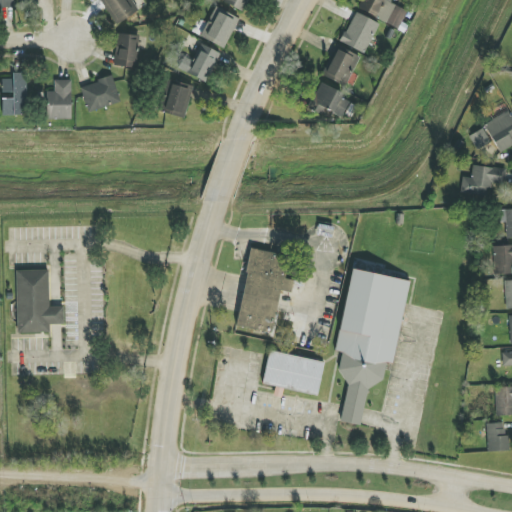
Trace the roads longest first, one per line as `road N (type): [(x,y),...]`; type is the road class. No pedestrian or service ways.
road 1 (tertiary): [(511,488),(355,465),(164,469)]
road 2 (secondary): [(160,511),(186,319),(217,201)]
road 3 (tertiary): [(161,498),(298,495),(462,511)]
road 4 (secondary): [(243,128),(304,0)]
